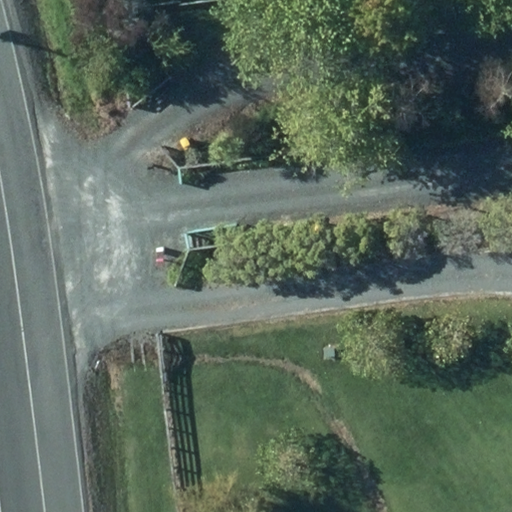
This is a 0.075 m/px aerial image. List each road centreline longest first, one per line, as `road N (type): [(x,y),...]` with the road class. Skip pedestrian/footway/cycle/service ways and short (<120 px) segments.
road 1 (unknown): [(0,112),(511,37)]
road 2 (tertiary): [(0,183),(44,511)]
